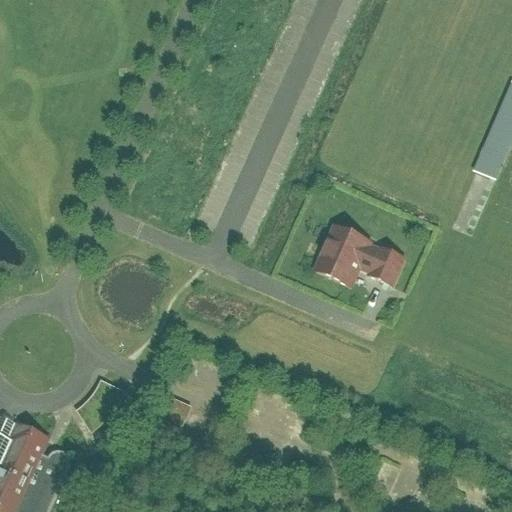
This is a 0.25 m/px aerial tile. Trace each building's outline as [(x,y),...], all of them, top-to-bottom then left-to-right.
[(250,72),(204,171),(221,178),(267,79),(250,72)] [(489,176),(511,119),(511,80),(503,76),(466,167),(489,176)] [(213,196),(217,186),(199,179),(195,189),(213,196)] [(369,249),(370,247),(336,232),(316,276),(350,291),(361,266),(373,271),(369,280),(393,290),(405,263),(381,252),(380,254),(369,249)] [(8,443),(13,432),(0,425),(0,511),(51,511),(69,473),(71,467),(69,460),(65,456),(59,454),(52,456),(48,461),(41,458),(48,442),(19,429),(12,444),(8,443)]
